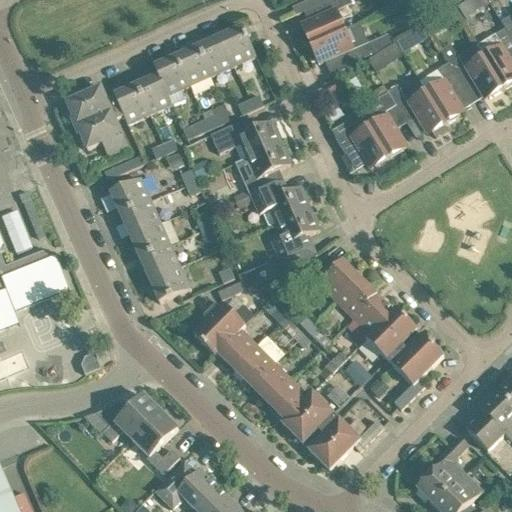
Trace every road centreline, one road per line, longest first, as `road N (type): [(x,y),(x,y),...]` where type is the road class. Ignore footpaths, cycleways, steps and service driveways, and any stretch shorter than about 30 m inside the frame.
road 1 (residential): [(146,355),(122,331),(40,145),(26,91)]
road 2 (residential): [(348,234),(258,0)]
road 3 (residential): [(331,511),(278,487),(146,355)]
road 4 (residential): [(26,91),(237,0)]
road 5 (residential): [(340,511),(485,358)]
road 6 (residential): [(348,234),(511,126)]
road 7 (residential): [(485,358),(348,234)]
road 8 (residential): [(0,410),(82,400),(146,355)]
